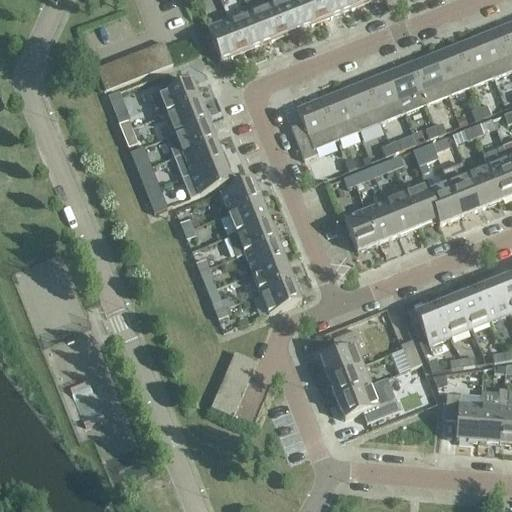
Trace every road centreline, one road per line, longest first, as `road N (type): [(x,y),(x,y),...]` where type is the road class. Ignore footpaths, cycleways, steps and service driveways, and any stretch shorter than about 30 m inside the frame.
road 1 (residential): [(56,0),(23,68),(26,104),(199,511)]
road 2 (residential): [(334,306),(251,91),(482,0)]
road 3 (residential): [(334,306),(511,235)]
road 4 (residential): [(511,486),(329,470)]
road 5 (residential): [(329,470),(276,346)]
